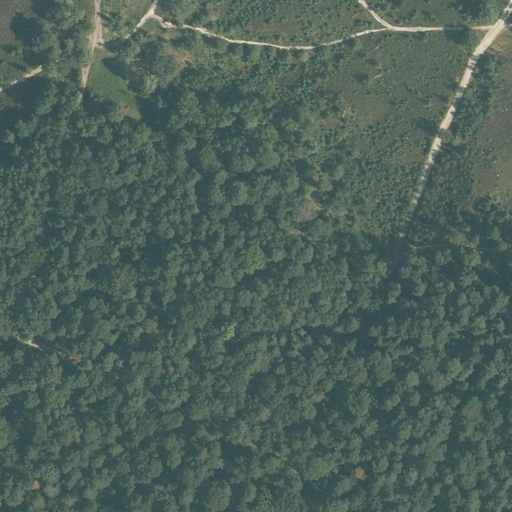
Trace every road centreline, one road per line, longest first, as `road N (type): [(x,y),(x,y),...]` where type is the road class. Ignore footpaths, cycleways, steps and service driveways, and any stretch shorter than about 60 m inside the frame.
road 1 (track): [(178,402),(372,511)]
road 2 (track): [(178,402),(0,332)]
